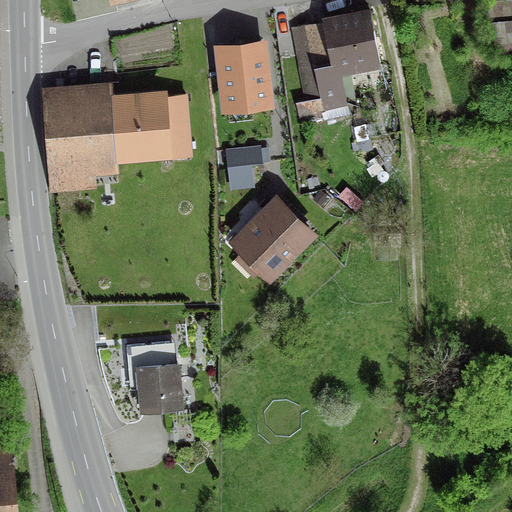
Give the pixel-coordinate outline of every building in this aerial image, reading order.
[(511,0),(495,2),(496,23),(511,21),(511,0)] [(369,13),(306,25),(314,66),(376,55),(369,13)] [(230,45),(214,46),(220,107),(251,104),(251,103),(266,102),(259,41),(229,44),(230,45)] [(161,96),(161,95),(42,105),(48,189),(93,185),(90,155),(162,150),(163,158),(165,158),(165,157),(188,155),(183,94),(161,96)] [(241,150),(226,151),(227,166),(243,165),(241,150)] [(267,274),(308,232),(275,199),(234,240),(241,248),(234,255),(252,273),(259,266),(267,274)] [(168,363),(167,342),(125,346),(127,368),(137,367),(140,408),(178,405),(175,363),(168,363)] [(0,511),(14,511),(8,446),(0,446),(0,511)]
